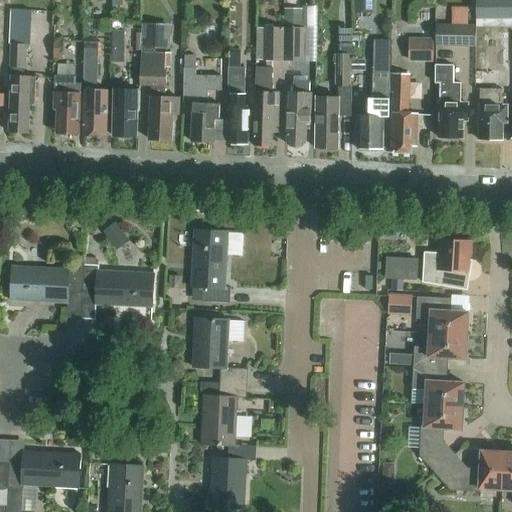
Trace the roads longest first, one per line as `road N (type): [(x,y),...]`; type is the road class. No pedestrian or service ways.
road 1 (residential): [(310,511),(310,452),(297,426),(309,180)]
road 2 (residential): [(309,180),(0,161)]
road 3 (residential): [(511,414),(496,413),(501,191)]
road 4 (residential): [(501,191),(309,180)]
